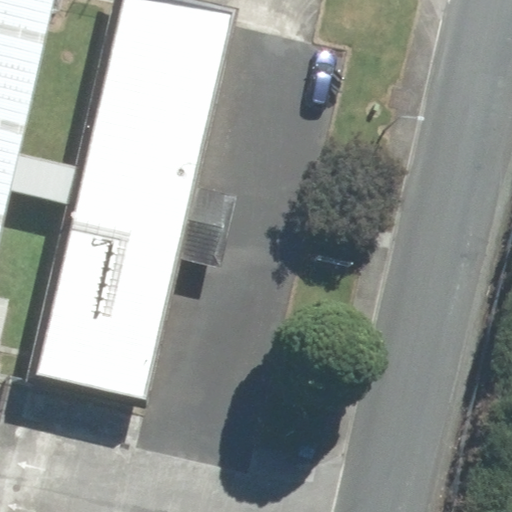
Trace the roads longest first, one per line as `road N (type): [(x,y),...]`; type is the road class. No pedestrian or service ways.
road 1 (unclassified): [(378,511),(493,0)]
road 2 (unknown): [(172,511),(0,464)]
